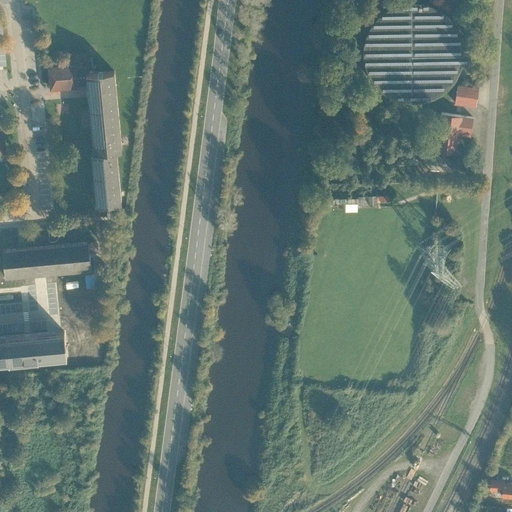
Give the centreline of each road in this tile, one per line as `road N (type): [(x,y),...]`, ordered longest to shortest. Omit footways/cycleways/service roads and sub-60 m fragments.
road 1 (tertiary): [(227,0),(162,511)]
road 2 (unclassified): [(14,0),(32,215),(0,218)]
